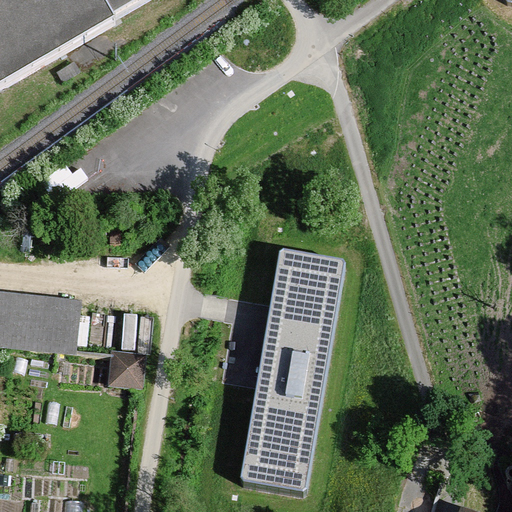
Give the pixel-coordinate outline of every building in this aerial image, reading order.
[(0,0),(0,89),(153,0),(0,0)] [(511,0),(501,0),(510,11),(511,9),(511,0)] [(345,272),(277,261),(238,490),(307,502),(345,272)] [(80,310),(0,300),(0,351),(74,361),(80,310)] [(142,361),(110,359),(108,394),(140,396),(142,361)]
